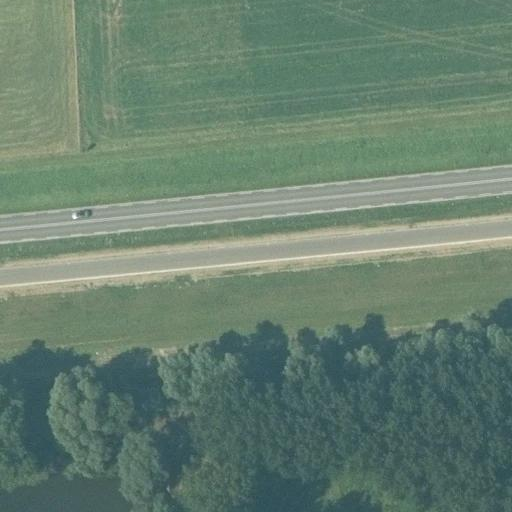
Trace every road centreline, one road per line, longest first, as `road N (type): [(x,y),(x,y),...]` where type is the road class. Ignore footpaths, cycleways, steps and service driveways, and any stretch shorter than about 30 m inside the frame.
road 1 (secondary): [(511,180),(0,230)]
road 2 (unclassified): [(0,273),(511,226)]
